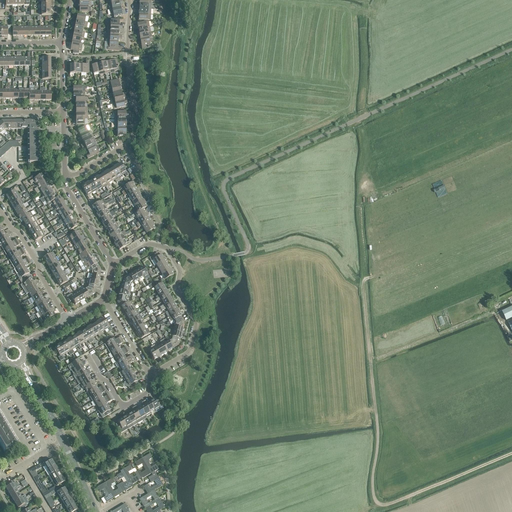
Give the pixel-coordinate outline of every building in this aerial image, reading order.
[(123,2),(111,4),(109,4),(109,5),(109,6),(109,8),(110,9),(110,10),(112,9),(120,8),(120,4),(121,4),(121,5),(123,4),(123,2)] [(121,11),(120,8),(112,9),(110,10),(110,11),(110,13),(111,14),(111,15),(113,15),(114,17),(125,15),(124,10),(121,11)] [(150,15),(139,14),(138,20),(139,24),(145,22),(147,22),(147,20),(150,21),(150,20),(150,19),(150,17),(150,16),(150,15)] [(122,27),(122,25),(119,25),(119,21),(113,21),(113,19),(107,19),(108,19),(108,20),(107,20),(107,21),(108,21),(107,22),(107,24),(107,25),(107,26),(110,26),(122,27)] [(134,28),(135,30),(138,29),(149,27),(148,22),(147,22),(145,22),(139,24),(137,24),(138,28),(134,28)] [(7,26),(7,28),(1,28),(1,38),(4,38),(4,37),(7,36),(7,31),(10,31),(10,26),(7,26)] [(138,32),(135,33),(136,35),(150,33),(149,27),(138,29),(138,32)] [(148,38),(140,40),(142,49),(150,48),(149,42),(152,42),(151,38),(148,38)] [(80,43),(72,42),(70,50),(73,50),(72,54),(78,54),(79,52),(80,52),(81,51),(82,44),(80,43)] [(107,42),(107,50),(121,51),(121,48),(118,47),(118,43),(107,42)] [(107,62),(105,62),(104,59),(101,60),(104,74),(110,73),(109,70),(107,62)] [(117,60),(107,62),(109,70),(110,73),(114,73),(113,70),(114,70),(115,70),(115,72),(119,71),(117,60)] [(80,65),(81,74),(89,73),(89,61),(86,61),(86,65),(80,65)] [(112,93),(121,91),(119,83),(111,85),(107,86),(108,89),(111,88),(112,93)] [(112,104),(115,104),(123,102),(122,98),(126,97),(125,96),(114,98),(111,99),(112,104)] [(115,104),(112,104),(113,105),(112,106),(113,108),(114,109),(114,110),(120,108),(120,110),(125,109),(124,107),(125,107),(124,105),(127,104),(127,101),(123,102),(115,104)] [(85,127),(84,125),(84,119),(72,120),(72,121),(76,121),(76,125),(77,125),(77,130),(85,127)] [(18,129),(22,129),(27,129),(27,130),(29,130),(38,130),(38,124),(33,124),(32,122),(29,122),(29,120),(27,120),(27,121),(18,121),(18,129)] [(77,130),(74,132),(76,135),(79,134),(80,135),(88,132),(85,127),(77,130)] [(126,130),(129,130),(129,128),(126,128),(117,128),(117,129),(117,137),(123,137),(123,134),(126,134),(126,130)] [(78,139),(79,142),(82,140),(92,135),(92,134),(91,132),(90,131),(90,130),(88,132),(80,135),(81,138),(78,139)] [(82,140),(84,144),(81,145),(81,147),(95,140),(92,135),(82,140)] [(81,147),(82,148),(85,147),(87,150),(97,145),(97,144),(97,143),(96,142),(95,141),(95,140),(81,147)] [(87,159),(99,153),(98,151),(98,150),(99,150),(99,149),(97,145),(87,150),(89,155),(86,156),(87,159)] [(118,164),(115,166),(121,175),(124,174),(126,177),(128,176),(121,164),(118,165),(118,164)] [(114,168),(111,170),(118,182),(120,180),(118,177),(121,175),(115,166),(113,167),(114,168)] [(108,170),(106,171),(111,181),(114,179),(116,183),(118,182),(111,170),(108,171),(108,170)] [(101,175),(109,188),(111,186),(109,183),(111,181),(106,171),(103,173),(104,174),(101,175)] [(34,182),(36,185),(45,179),(44,177),(43,177),(41,174),(39,176),(37,173),(31,177),(33,180),(29,182),(31,184),(34,182)] [(98,176),(96,177),(102,187),(102,188),(105,186),(108,191),(110,190),(109,188),(101,175),(99,177),(98,176)] [(91,181),(99,193),(101,192),(99,189),(102,187),(96,177),(94,179),(94,180),(91,181)] [(47,181),(45,179),(36,185),(37,187),(34,189),(35,192),(47,184),(46,182),(47,181)] [(88,182),(86,183),(92,193),(95,191),(97,195),(97,194),(99,193),(91,181),(89,183),(88,182)] [(122,192),(123,194),(135,187),(134,185),(134,184),(133,182),(123,187),(125,190),(122,192)] [(92,193),(86,183),(84,184),(84,185),(82,187),(89,199),(91,198),(89,195),(92,193)] [(47,184),(35,192),(36,194),(40,192),(41,194),(51,189),(50,186),(49,187),(47,184)] [(137,190),(135,187),(123,194),(124,197),(128,195),(129,197),(139,192),(138,189),(137,190)] [(53,191),(51,189),(41,194),(43,197),(40,199),(41,201),(53,194),(52,191),(53,191)] [(14,191),(6,196),(9,200),(18,195),(18,194),(17,192),(16,192),(16,191),(14,191)] [(128,202),(129,204),(141,197),(139,194),(140,194),(139,192),(129,197),(131,200),(128,202)] [(57,198),(56,196),(55,197),(53,194),(41,201),(42,203),(46,201),(47,204),(57,198)] [(18,195),(9,200),(11,205),(21,199),(20,198),(20,197),(19,195),(18,195)] [(57,198),(47,204),(49,206),(52,204),(54,207),(63,201),(63,200),(62,200),(59,197),(57,198)] [(133,204),(135,207),(145,201),(143,199),(143,200),(141,197),(129,204),(130,206),(133,204)] [(21,199),(11,205),(14,210),(22,205),(23,204),(23,203),(22,201),(21,199)] [(96,211),(108,203),(112,201),(111,199),(105,202),(104,199),(92,206),(93,209),(94,208),(96,211)] [(52,215),(53,214),(65,207),(64,204),(65,204),(63,201),(54,207),(55,210),(50,213),(52,215)] [(133,212),(135,214),(143,209),(147,207),(145,204),(146,204),(145,201),(135,207),(137,210),(133,212)] [(96,214),(98,216),(107,210),(106,208),(109,206),(108,203),(96,211),(97,213),(96,214)] [(22,205),(14,210),(17,214),(25,210),(22,205)] [(58,214),(60,217),(69,211),(68,209),(67,209),(65,207),(53,214),(54,216),(58,214)] [(25,210),(17,214),(20,219),(21,218),(27,214),(26,212),(28,211),(27,208),(25,210)] [(143,209),(135,214),(131,216),(129,217),(131,219),(132,218),(136,216),(138,219),(147,213),(146,211),(145,211),(143,209)] [(100,218),(102,221),(114,213),(112,211),(109,213),(107,210),(98,216),(99,218),(100,218)] [(59,224),(71,217),(70,214),(71,213),(69,211),(60,217),(61,220),(58,222),(59,224)] [(21,218),(20,219),(22,221),(23,221),(24,223),(32,218),(33,217),(30,212),(27,214),(21,218)] [(115,215),(114,213),(102,221),(103,223),(102,224),(103,226),(113,220),(111,217),(115,215)] [(137,226),(149,219),(148,216),(149,215),(147,213),(138,219),(139,222),(136,224),(137,226)] [(24,223),(25,225),(24,225),(26,228),(27,227),(34,223),(36,222),(34,219),(35,218),(36,217),(35,216),(33,217),(32,218),(24,223)] [(64,224),(65,227),(75,221),(74,219),(73,219),(71,217),(59,224),(60,226),(64,224)] [(142,226),(143,229),(153,223),(152,221),(151,221),(149,219),(137,226),(138,228),(142,226)] [(106,228),(107,230),(120,223),(118,221),(115,223),(113,220),(103,226),(105,228),(106,228)] [(75,221),(65,227),(67,229),(64,231),(65,234),(77,226),(75,224),(76,223),(75,221)] [(34,223),(27,227),(29,232),(39,226),(36,222),(34,223)] [(120,223),(107,230),(109,233),(108,234),(109,236),(119,230),(117,227),(121,225),(120,225),(122,223),(122,222),(120,223)] [(154,225),(153,223),(143,229),(145,232),(142,234),(143,236),(155,229),(153,226),(154,225)] [(29,232),(32,237),(41,231),(39,226),(29,232)] [(112,237),(113,240),(125,233),(124,231),(121,233),(119,230),(109,236),(111,238),(112,237)] [(35,241),(44,236),(41,231),(32,237),(35,241)] [(8,233),(6,234),(4,234),(3,232),(0,233),(0,240),(9,235),(8,233)] [(69,236),(72,241),(80,236),(77,232),(69,236)] [(114,243),(115,246),(125,240),(123,237),(127,235),(125,233),(113,240),(115,243),(114,243)] [(0,246),(1,246),(8,241),(7,240),(8,238),(10,237),(9,235),(0,240),(0,246)] [(72,241),(75,246),(82,241),(80,236),(72,241)] [(5,250),(18,242),(17,239),(12,242),(11,242),(10,240),(8,241),(1,246),(3,251),(5,250)] [(131,243),(130,241),(127,243),(125,240),(115,246),(117,248),(117,247),(119,250),(131,243)] [(77,250),(85,246),(82,241),(75,246),(75,247),(75,248),(76,250),(77,250)] [(15,247),(20,244),(18,242),(5,250),(3,251),(4,252),(5,253),(7,255),(8,254),(15,250),(14,248),(15,247)] [(77,250),(80,255),(88,250),(85,246),(77,250)] [(10,259),(24,251),(22,248),(17,251),(17,252),(16,251),(15,250),(8,254),(7,255),(6,255),(9,260),(10,259)] [(81,261),(83,260),(91,255),(88,250),(80,255),(78,256),(81,261)] [(21,256),(25,254),(24,251),(10,259),(9,260),(12,264),(13,263),(13,264),(21,259),(20,257),(20,256),(21,256)] [(46,263),(55,257),(52,252),(43,258),(46,263)] [(154,266),(156,265),(166,259),(164,257),(163,258),(162,255),(158,257),(157,254),(149,258),(154,266)] [(83,266),(86,264),(93,260),(91,255),(83,260),(81,261),(80,261),(83,266)] [(49,267),(57,263),(58,262),(55,257),(46,263),(49,267)] [(16,268),(29,260),(28,258),(23,260),(23,261),(22,261),(22,260),(21,259),(13,264),(13,263),(12,264),(14,269),(16,268)] [(156,265),(158,268),(154,270),(156,272),(168,265),(166,262),(167,262),(166,259),(156,265)] [(31,263),(29,260),(16,268),(14,269),(14,270),(17,274),(26,268),(25,267),(26,266),(31,263)] [(89,269),(90,268),(96,264),(93,260),(86,264),(83,266),(85,270),(86,270),(88,269),(89,269)] [(52,272),(59,267),(61,266),(58,262),(57,263),(49,267),(52,272)] [(90,268),(92,271),(91,274),(99,276),(100,269),(97,264),(96,264),(90,268)] [(160,272),(162,275),(172,269),(170,267),(169,267),(168,265),(156,272),(157,274),(160,272)] [(52,272),(54,277),(62,272),(59,267),(61,267),(61,266),(59,267),(52,272)] [(149,277),(143,267),(138,270),(143,278),(144,280),(149,277)] [(25,276),(29,273),(26,268),(17,274),(16,274),(19,279),(18,279),(20,282),(26,278),(25,276)] [(160,280),(161,282),(174,275),(172,272),(173,271),(172,269),(162,275),(164,278),(160,280)] [(138,280),(143,278),(138,270),(134,273),(138,280)] [(65,271),(62,272),(54,277),(57,281),(65,277),(67,275),(65,271)] [(134,273),(129,275),(133,281),(133,283),(134,283),(137,281),(138,283),(139,282),(138,280),(134,273)] [(129,275),(123,278),(121,284),(129,286),(130,283),(132,284),(133,283),(133,281),(129,275)] [(68,281),(65,277),(57,281),(60,286),(68,281)] [(28,281),(26,278),(20,282),(22,285),(21,285),(23,290),(26,288),(37,282),(36,280),(34,281),(32,281),(31,279),(28,281)] [(26,295),(29,293),(37,288),(36,287),(36,285),(38,284),(37,282),(26,288),(23,290),(26,295)] [(165,288),(162,283),(151,290),(152,292),(155,290),(157,292),(165,288)] [(88,288),(85,289),(89,296),(95,293),(96,286),(89,284),(89,285),(88,288)] [(121,284),(120,290),(129,292),(128,292),(130,292),(131,287),(130,287),(130,286),(129,286),(121,284)] [(39,290),(38,290),(37,288),(29,293),(32,298),(43,291),(41,289),(39,290)] [(155,297),(157,299),(168,292),(165,288),(157,292),(159,295),(155,297)] [(89,296),(85,289),(80,291),(84,299),(89,296)] [(34,302),(42,298),(41,296),(42,294),(44,293),(43,291),(32,298),(34,302)] [(80,291),(75,294),(80,302),(84,299),(80,291)] [(170,297),(168,292),(157,299),(155,300),(156,302),(161,299),(163,302),(170,297)] [(75,305),(80,302),(75,294),(73,296),(72,295),(71,294),(67,297),(70,302),(72,300),(75,305)] [(121,307),(127,303),(126,300),(126,297),(119,295),(117,301),(121,307)] [(162,308),(173,302),(170,297),(163,302),(164,304),(159,307),(161,309),(162,308)] [(45,300),(43,299),(42,298),(34,302),(37,307),(48,300),(47,298),(45,300)] [(48,300),(37,307),(40,312),(48,307),(47,305),(47,304),(49,302),(48,300)] [(124,311),(132,307),(132,306),(133,306),(133,304),(131,305),(129,302),(127,303),(121,307),(124,311)] [(167,308),(168,311),(176,306),(173,302),(162,308),(161,309),(162,311),(167,308)] [(127,316),(135,311),(136,310),(133,306),(132,306),(132,307),(124,311),(127,316)] [(179,311),(176,306),(168,311),(165,313),(166,316),(168,318),(179,311)] [(511,318),(511,306),(502,312),(506,321),(511,318)] [(50,309),(49,309),(48,307),(40,312),(38,313),(38,314),(40,317),(41,317),(43,316),(54,310),(52,308),(50,309)] [(43,322),(53,316),(52,315),(53,313),(55,312),(54,310),(43,316),(41,317),(41,318),(41,319),(42,321),(43,322)] [(136,310),(135,311),(127,316),(130,320),(129,321),(130,320),(137,316),(139,315),(136,310)] [(181,316),(179,311),(168,318),(171,322),(174,320),(181,316)] [(132,325),(140,320),(142,319),(139,315),(137,316),(130,320),(129,321),(130,321),(131,322),(130,323),(132,326),(132,325)] [(174,320),(176,323),(175,326),(182,328),(184,322),(181,316),(174,320)] [(101,319),(98,321),(104,330),(107,329),(109,332),(111,331),(104,319),(101,320),(101,319)] [(135,330),(143,325),(140,320),(132,325),(135,330)] [(101,332),(104,330),(98,321),(96,322),(97,323),(94,325),(101,337),(103,335),(101,332)] [(146,325),(145,324),(143,325),(135,330),(136,332),(137,335),(138,334),(146,330),(144,327),(146,325)] [(91,325),(89,326),(94,336),(97,334),(99,338),(101,337),(94,325),(91,326),(91,325)] [(87,329),(84,330),(92,343),(94,341),(92,338),(94,336),(89,326),(86,328),(87,329)] [(147,329),(146,330),(138,334),(137,335),(139,338),(140,337),(141,339),(149,335),(150,334),(147,329)] [(81,331),(79,332),(85,342),(88,340),(90,344),(92,343),(84,330),(82,332),(81,331)] [(172,337),(180,339),(181,339),(182,334),(173,331),(168,330),(168,332),(170,333),(171,334),(173,334),(172,337)] [(75,336),(82,348),(84,347),(82,344),(85,342),(79,332),(77,334),(77,335),(75,336)] [(71,337),(69,338),(75,348),(78,346),(80,350),(82,348),(75,336),(72,338),(71,337)] [(114,339),(104,344),(107,349),(109,348),(122,340),(120,337),(116,340),(116,341),(115,340),(114,339)] [(172,337),(171,340),(169,342),(168,342),(172,348),(173,348),(178,345),(180,339),(172,337)] [(72,350),(75,348),(69,338),(67,339),(67,340),(65,342),(72,354),(74,353),(72,350)] [(163,339),(161,341),(168,352),(173,349),(173,348),(172,348),(168,342),(169,342),(168,341),(165,343),(163,339)] [(109,348),(107,349),(110,354),(112,353),(111,353),(119,348),(118,346),(118,345),(119,345),(124,343),(122,340),(109,348)] [(159,347),(163,354),(168,352),(161,341),(159,342),(161,345),(159,347)] [(62,343),(59,344),(65,354),(68,352),(70,355),(72,354),(65,342),(62,344),(62,343)] [(62,355),(65,354),(59,344),(57,345),(58,346),(54,349),(57,354),(58,353),(60,356),(58,357),(60,361),(64,359),(62,355)] [(154,345),(152,346),(159,357),(163,354),(159,347),(156,348),(154,345)] [(152,351),(149,352),(154,360),(159,357),(152,346),(150,347),(152,351)] [(112,358),(114,357),(128,349),(126,347),(121,349),(121,350),(120,350),(119,348),(111,353),(112,353),(110,354),(112,358)] [(114,357),(112,358),(115,363),(117,362),(125,357),(124,356),(124,355),(129,352),(128,349),(114,357)] [(117,368),(118,367),(120,366),(133,359),(131,356),(127,359),(126,359),(125,357),(117,362),(115,363),(114,363),(117,368)] [(129,367),(130,367),(129,365),(129,364),(130,364),(135,361),(133,359),(120,366),(118,367),(121,372),(129,367)] [(78,360),(76,361),(69,365),(69,366),(69,368),(70,369),(71,370),(70,371),(71,371),(84,363),(83,361),(81,362),(79,362),(78,360)] [(73,375),(84,369),(83,367),(83,366),(85,365),(84,363),(71,371),(72,370),(72,371),(72,372),(73,373),(74,374),(74,375),(73,375)] [(121,378),(122,377),(135,370),(134,368),(131,369),(131,370),(130,370),(129,367),(121,372),(119,374),(121,378)] [(76,380),(90,372),(88,370),(86,371),(85,371),(84,369),(73,375),(74,375),(74,376),(74,377),(75,378),(76,379),(76,380)] [(124,383),(127,381),(134,377),(133,374),(133,373),(134,373),(136,372),(135,370),(122,377),(125,382),(124,383)] [(80,384),(81,383),(89,378),(88,377),(89,375),(91,374),(90,372),(76,380),(77,380),(77,381),(78,383),(79,383),(79,384),(79,385),(80,384)] [(127,381),(124,383),(126,386),(127,387),(128,387),(128,386),(129,389),(138,384),(136,382),(137,381),(134,377),(127,381)] [(89,378),(81,383),(80,384),(79,385),(80,384),(83,389),(84,388),(95,381),(94,379),(92,380),(90,380),(89,378)] [(84,388),(87,392),(95,388),(94,386),(94,384),(96,383),(95,381),(84,388)] [(87,392),(90,397),(104,388),(103,385),(98,388),(97,388),(96,387),(95,388),(87,392)] [(92,402),(102,396),(101,395),(101,394),(106,391),(104,388),(90,397),(92,402)] [(92,402),(95,406),(97,405),(110,397),(108,395),(104,398),(103,398),(102,396),(92,402)] [(98,411),(99,410),(107,405),(106,403),(107,403),(112,400),(110,397),(97,405),(95,406),(98,411)] [(156,412),(163,408),(159,401),(156,403),(154,399),(150,402),(156,412)] [(150,413),(150,412),(154,410),(156,412),(150,402),(148,403),(146,403),(145,401),(143,402),(150,413)] [(142,407),(140,408),(145,415),(146,417),(146,418),(147,418),(146,417),(151,414),(150,413),(143,402),(141,403),(142,405),(142,407)] [(110,410),(107,405),(99,410),(102,414),(101,415),(102,418),(111,413),(109,411),(110,410)] [(136,406),(134,407),(142,421),(142,420),(143,420),(145,419),(145,418),(146,418),(146,417),(145,415),(140,408),(139,409),(137,408),(136,406)] [(133,412),(131,413),(137,423),(138,422),(139,423),(140,422),(140,421),(141,420),(142,421),(134,407),(132,408),(133,410),(133,412)] [(128,414),(127,412),(125,413),(133,426),(132,426),(133,425),(134,425),(136,424),(137,423),(131,413),(129,414),(128,414)] [(124,418),(122,419),(128,429),(128,428),(129,428),(131,427),(131,426),(132,426),(133,426),(125,413),(123,414),(124,416),(124,418)] [(17,446),(0,418),(0,445),(5,453),(17,446)] [(121,433),(128,429),(122,419),(117,422),(118,423),(115,425),(121,433)] [(149,454),(142,458),(151,474),(152,476),(148,478),(149,480),(157,476),(154,472),(158,469),(156,464),(151,467),(149,464),(149,460),(152,458),(149,454)] [(145,471),(141,473),(139,470),(137,472),(141,479),(143,478),(144,478),(151,474),(142,458),(135,463),(137,467),(142,464),(145,471)] [(45,471),(47,470),(55,465),(52,460),(53,460),(52,460),(44,464),(45,466),(43,468),(45,471)] [(55,465),(47,470),(50,475),(58,471),(58,470),(59,470),(57,467),(56,467),(55,466),(56,466),(56,465),(55,466),(55,465)] [(128,472),(133,470),(130,465),(123,470),(124,472),(124,471),(132,485),(139,481),(139,480),(141,479),(137,472),(134,473),(136,476),(133,478),(131,476),(130,476),(128,472)] [(124,471),(124,472),(123,470),(120,471),(121,473),(116,476),(119,480),(123,478),(126,482),(123,483),(123,482),(119,485),(123,492),(125,491),(133,487),(132,485),(124,471)] [(58,471),(50,475),(54,481),(61,476),(62,475),(60,472),(59,473),(59,471),(58,471)] [(52,482),(56,490),(59,488),(58,486),(65,482),(62,477),(62,476),(61,476),(54,481),(52,482)] [(143,487),(148,494),(154,491),(163,486),(159,478),(158,478),(157,476),(149,480),(151,483),(154,481),(157,485),(151,489),(148,484),(143,487)] [(114,498),(121,494),(123,492),(119,485),(116,486),(118,489),(113,492),(110,487),(111,485),(114,483),(112,479),(104,483),(114,498)] [(19,487),(18,485),(15,487),(13,483),(5,488),(9,493),(19,487)] [(114,498),(104,483),(97,487),(100,492),(104,489),(108,495),(101,499),(104,504),(106,502),(106,503),(114,498)] [(20,488),(19,487),(9,493),(12,498),(19,494),(17,490),(20,488)] [(57,493),(60,498),(68,493),(65,488),(64,488),(60,490),(59,488),(56,490),(51,493),(52,495),(57,493)] [(159,498),(154,491),(148,494),(139,500),(143,507),(144,507),(145,509),(150,507),(153,505),(151,502),(148,504),(146,500),(152,496),(154,500),(158,498),(159,498)] [(60,498),(63,503),(71,499),(68,494),(69,493),(68,493),(60,498)] [(24,495),(21,497),(19,494),(12,498),(15,503),(25,497),(24,495)] [(23,501),(26,498),(25,497),(15,503),(18,508),(25,504),(23,501)] [(151,502),(153,505),(156,503),(159,507),(152,511),(150,507),(145,509),(147,511),(146,511),(157,511),(159,511),(165,508),(160,500),(158,498),(154,500),(151,502)] [(63,503),(66,509),(74,504),(71,499),(72,499),(71,499),(63,503)]
